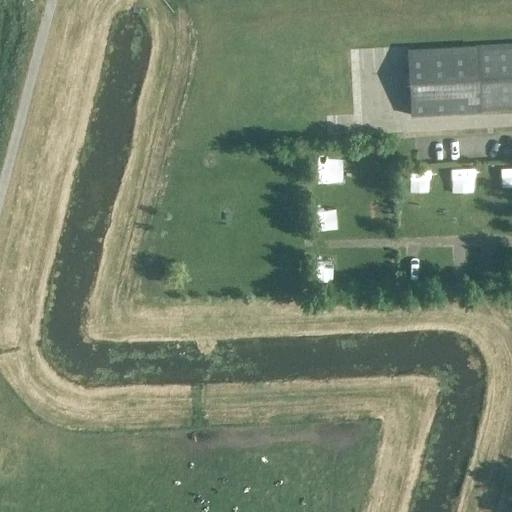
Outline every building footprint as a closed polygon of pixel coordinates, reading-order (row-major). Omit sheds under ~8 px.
[(511,43),(475,45),(407,49),(410,97),(478,93),(479,110),(511,107),(511,43)] [(311,164),(337,162),(335,137),(309,139),(311,164)] [(511,186),(511,160),(493,161),(494,187),(511,186)] [(425,177),(424,161),(404,162),(404,178),(425,177)] [(427,258),(403,257),(402,279),(426,280),(427,258)] [(362,278),(385,280),(386,266),(363,265),(362,278)]
